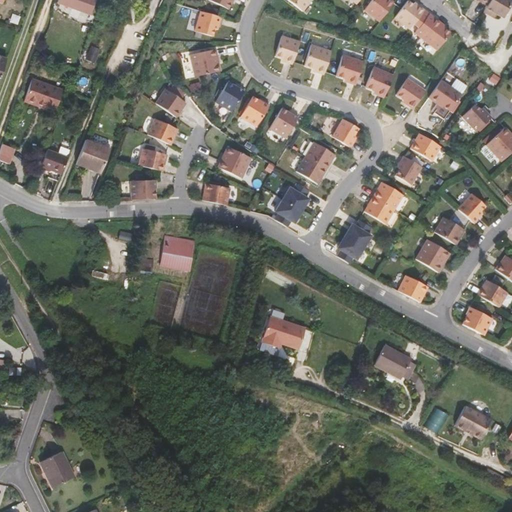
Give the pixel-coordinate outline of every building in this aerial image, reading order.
[(57,0),(57,3),(90,15),(95,0),(57,0)] [(232,0),(207,0),(227,9),(231,0),(232,0),(233,0),(232,0)] [(286,0),(302,11),(310,0),(286,0)] [(385,0),(372,0),(364,10),(379,22),(394,3),(389,0),(386,0),(385,0)] [(511,2),(511,0),(489,0),(486,6),(483,12),(488,17),(489,16),(491,13),(493,14),(502,19),(511,2)] [(416,8),(408,1),(394,18),(409,30),(413,24),(418,28),(429,14),(418,6),(416,8)] [(199,14),(191,34),(208,40),(211,33),(214,34),(219,22),(199,14)] [(447,31),(439,25),(440,23),(429,14),(418,28),(414,33),(435,49),(447,31)] [(448,29),(440,23),(439,25),(447,31),(448,29)] [(295,33),(288,32),(287,36),(299,38),(300,31),(296,30),(295,33)] [(450,34),(447,31),(435,49),(437,51),(450,34)] [(275,56),(282,58),(286,59),(285,62),(292,64),(299,42),(282,36),(275,56)] [(502,45),(495,53),(506,63),(511,56),(511,54),(511,45),(506,41),(502,45)] [(304,66),(313,68),(317,70),(316,72),(324,75),(331,52),(311,45),(304,66)] [(91,46),(85,59),(94,64),(100,50),(91,46)] [(190,56),(197,78),(222,70),(215,49),(190,56)] [(336,76),(345,79),(348,80),(348,82),(355,85),(363,62),(343,56),(336,76)] [(63,70),(75,74),(77,69),(65,64),(63,70)] [(365,87),(374,91),(377,92),(376,95),(384,98),(393,76),(373,67),(365,87)] [(451,85),(455,78),(446,73),(442,80),(451,85)] [(493,74),(489,80),(496,85),(500,79),(493,74)] [(23,100),(54,112),(62,90),(31,79),(23,100)] [(401,98),(412,82),(407,79),(396,95),(401,98)] [(440,80),(428,98),(436,104),(433,108),(436,110),(434,113),(444,119),(449,111),(461,95),(440,80)] [(215,102),(231,112),(244,90),(237,86),(237,87),(227,82),(215,102)] [(425,91),(412,82),(401,98),(403,100),(407,103),(406,105),(412,109),(425,91)] [(191,85),(193,92),(201,89),(200,83),(191,85)] [(186,103),(165,89),(155,103),(176,118),(186,103)] [(240,117),(256,127),(269,105),(262,101),(261,102),(252,96),(240,117)] [(461,117),(475,132),(491,118),(482,108),(480,110),(474,104),(461,117)] [(269,129),(285,138),(298,117),(291,112),(291,113),(282,108),(269,129)] [(177,129),(155,119),(147,135),(170,145),(177,129)] [(342,119),(328,143),(346,154),(357,137),(354,135),(358,128),(342,119)] [(485,145),(501,162),(511,151),(511,135),(504,127),(485,145)] [(439,146),(417,133),(408,148),(430,161),(439,146)] [(108,152),(85,142),(75,166),(98,176),(108,152)] [(335,155),(314,142),(305,157),(326,170),(335,155)] [(15,150),(2,144),(0,149),(0,161),(10,165),(15,150)] [(227,147),(218,167),(241,179),(251,158),(227,147)] [(167,155),(142,149),(138,166),(162,172),(167,155)] [(41,166),(61,174),(68,158),(47,150),(41,166)] [(411,185),(421,167),(403,156),(396,167),(399,169),(395,176),(411,185)] [(326,170),(305,157),(296,172),(317,185),(326,170)] [(267,170),(271,173),(275,167),(271,164),(267,170)] [(156,180),(130,181),(131,200),(155,199),(155,188),(156,188),(156,180)] [(403,195),(382,182),(373,197),(394,210),(403,195)] [(230,188),(206,183),(202,201),(227,206),(230,188)] [(308,191),(296,184),(293,190),(289,188),(282,200),(301,211),(308,199),(305,197),(308,191)] [(472,194),(457,209),(473,224),(482,214),(480,212),(485,206),(472,194)] [(394,210),(373,197),(364,212),(385,225),(394,210)] [(301,211),(282,200),(275,212),(278,214),(274,220),(286,227),(288,224),(290,221),(294,223),(301,211)] [(464,230),(443,217),(434,232),(455,245),(464,230)] [(371,227),(359,220),(355,227),(351,224),(344,236),(363,248),(370,236),(367,234),(371,227)] [(165,236),(159,265),(189,271),(194,241),(165,236)] [(363,248),(344,236),(337,248),(341,250),(337,257),(349,264),(352,258),(356,260),(363,248)] [(450,253),(427,240),(416,259),(438,273),(450,253)] [(511,260),(505,255),(495,269),(511,282),(511,260)] [(153,260),(143,259),(142,271),(152,273),(153,260)] [(397,291),(419,303),(427,287),(405,276),(397,291)] [(507,293),(486,280),(477,295),(498,308),(507,293)] [(483,335),(492,319),(469,307),(466,314),(467,315),(462,324),(483,335)] [(307,328),(271,316),(262,342),(280,348),(282,343),(299,349),(307,328)] [(402,376),(407,379),(415,365),(409,362),(411,359),(384,345),(373,365),(387,372),(388,369),(402,376)] [(144,353),(135,351),(134,359),(143,361),(144,353)] [(459,368),(420,429),(436,438),(474,377),(459,368)] [(387,372),(400,379),(402,376),(388,369),(387,372)] [(465,406),(454,426),(480,441),(491,420),(465,406)] [(66,407),(57,412),(62,421),(71,417),(66,407)] [(61,452),(39,462),(52,487),(74,477),(61,452)] [(502,484),(505,479),(487,469),(484,474),(502,484)]
